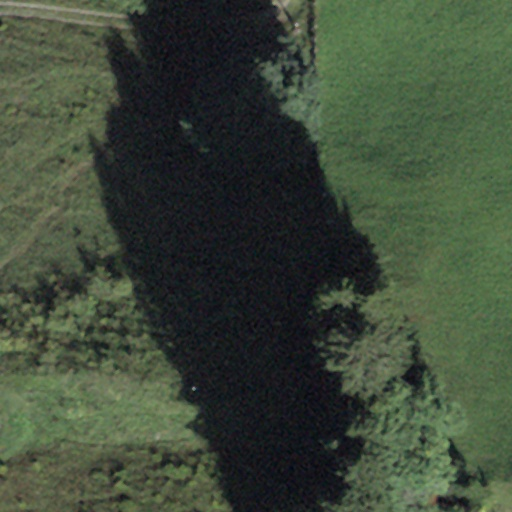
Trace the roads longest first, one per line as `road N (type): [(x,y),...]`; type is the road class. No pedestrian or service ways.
road 1 (primary): [(511,259),(348,0)]
road 2 (track): [(295,0),(274,19),(163,29),(0,10)]
